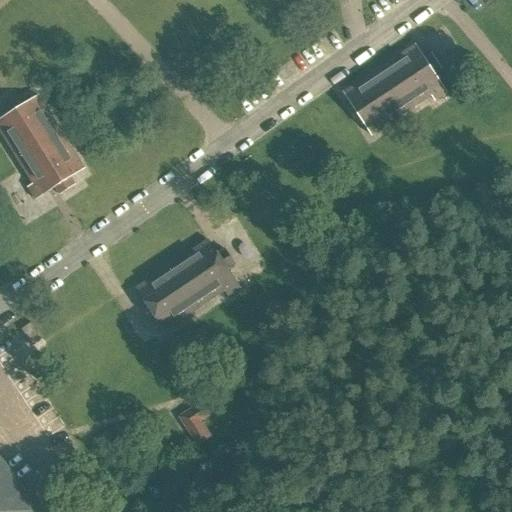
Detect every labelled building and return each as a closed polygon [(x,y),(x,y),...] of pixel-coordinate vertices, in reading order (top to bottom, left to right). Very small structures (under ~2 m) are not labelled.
[(486,0),(494,11),(504,4),(501,0),(486,0)] [(466,11),(482,24),(489,15),(472,3),(466,11)] [(415,44),(342,92),(371,134),(430,95),(434,100),(447,91),(434,72),(441,68),(431,53),(424,57),(415,44)] [(39,95),(0,119),(0,127),(34,183),(29,186),(37,199),(56,187),(61,194),(76,185),(72,177),(86,169),(39,95)] [(221,236),(247,279),(260,271),(234,228),(221,236)] [(208,239),(135,287),(164,330),(224,290),(227,295),(240,287),(227,268),(234,263),(224,248),(217,253),(208,239)] [(36,326),(22,336),(29,345),(43,336),(36,326)] [(35,355),(26,361),(39,381),(49,375),(35,355)] [(201,401),(178,416),(198,446),(211,436),(203,421),(211,415),(201,401)] [(0,511),(40,511),(0,460),(0,511)]
